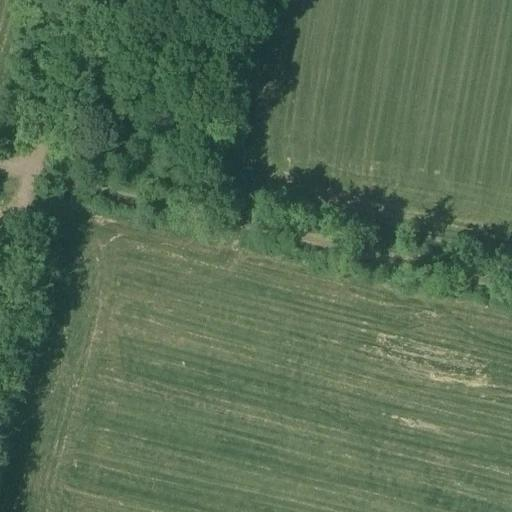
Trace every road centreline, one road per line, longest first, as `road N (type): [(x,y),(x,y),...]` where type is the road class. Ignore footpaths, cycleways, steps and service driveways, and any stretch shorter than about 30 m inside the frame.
road 1 (track): [(27,172),(511,293)]
road 2 (track): [(27,172),(73,0)]
